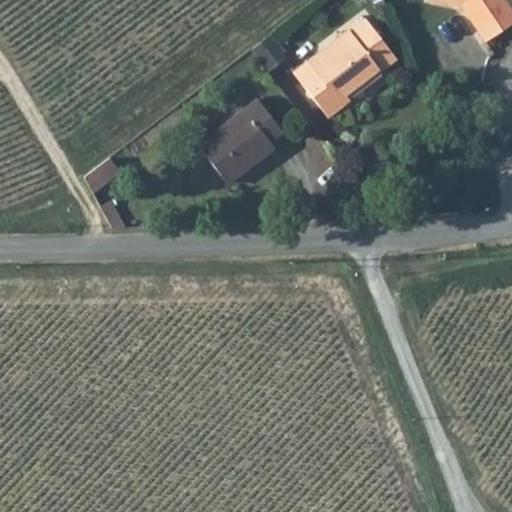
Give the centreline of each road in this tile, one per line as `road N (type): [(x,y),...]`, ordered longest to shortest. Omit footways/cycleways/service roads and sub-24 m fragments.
road 1 (residential): [(0,247),(364,240),(511,224)]
road 2 (track): [(100,247),(0,83)]
